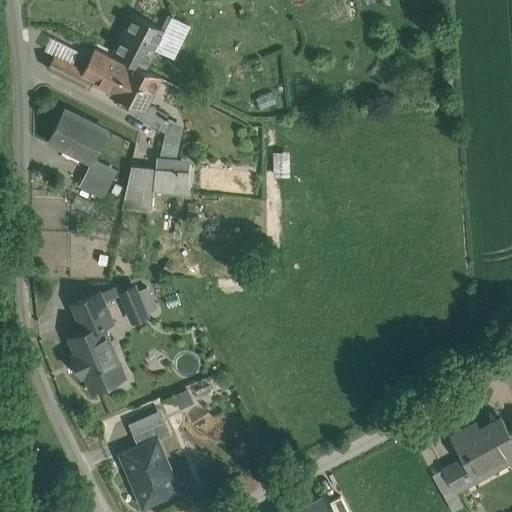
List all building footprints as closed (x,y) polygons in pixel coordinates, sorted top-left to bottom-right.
[(163,28),(135,14),(115,53),(128,60),(143,67),(143,66),(163,28)] [(128,60),(126,64),(94,47),(84,68),(80,75),(81,75),(80,76),(122,97),(118,103),(141,115),(140,118),(160,128),(168,113),(149,103),(163,76),(143,66),(143,67),(128,60)] [(84,68),(54,52),(47,66),(77,82),(80,76),(81,75),(80,75),(84,68)] [(108,129),(64,106),(48,138),(92,160),(108,129)] [(177,141),(163,138),(159,157),(173,158),(177,141)] [(155,167),(131,164),(121,206),(152,210),(154,188),(153,188),(155,167)] [(189,170),(155,167),(153,188),(154,188),(186,192),(189,170)] [(146,313),(136,289),(123,295),(133,319),(146,313)] [(100,290),(72,302),(84,329),(101,322),(101,323),(112,319),(100,290)] [(84,329),(70,335),(77,351),(72,353),(81,373),(85,371),(92,387),(123,374),(101,323),(101,322),(84,329)] [(511,437),(500,417),(469,434),(465,427),(450,435),(462,457),(475,479),(496,468),(492,461),(511,449),(511,437)] [(165,419),(133,433),(138,446),(156,439),(171,433),(165,419)] [(138,446),(122,453),(129,469),(128,472),(133,482),(135,484),(143,503),(177,489),(156,439),(138,446)] [(462,457),(454,462),(466,484),(475,479),(462,457)] [(454,462),(442,468),(455,490),(466,484),(454,462)] [(455,490),(442,468),(432,474),(451,508),(461,502),(455,490)] [(293,504),(280,510),(281,511),(334,511),(329,501),(324,491),(294,507),(293,504)] [(329,501),(334,511),(348,511),(340,496),(329,501)]
